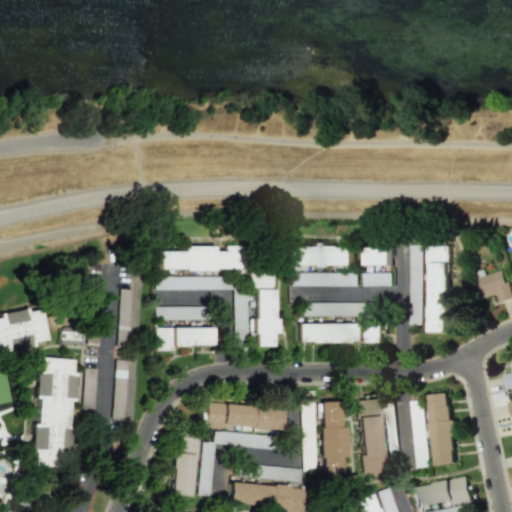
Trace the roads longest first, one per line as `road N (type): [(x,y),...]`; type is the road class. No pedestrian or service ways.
road 1 (residential): [(122,511),(157,422),(197,386),(417,382),(511,339)]
road 2 (residential): [(468,360),(497,511)]
road 3 (residential): [(223,453),(290,456),(290,382)]
